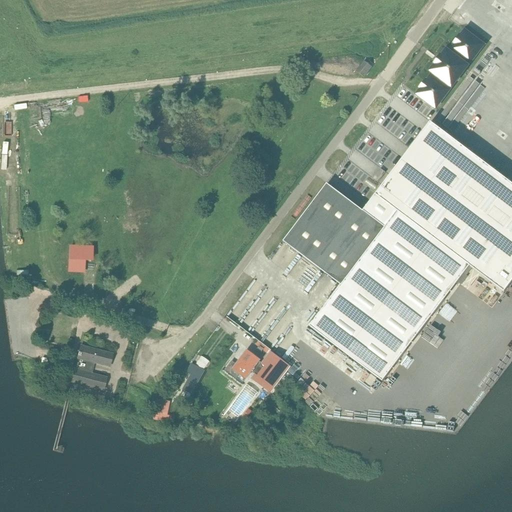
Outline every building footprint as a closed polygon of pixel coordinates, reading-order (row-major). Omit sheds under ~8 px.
[(465,29),(449,50),(470,66),(486,45),(465,29)] [(436,65),(431,72),(452,88),(468,66),(446,51),(442,57),(441,58),(441,57),(436,64),(436,65)] [(364,61),(357,72),(364,78),(372,67),(364,61)] [(417,95),(436,109),(450,90),(431,76),(427,81),(426,81),(420,88),(421,89),(417,95)] [(511,184),(430,123),(413,146),(363,212),(327,184),(284,242),(341,285),(310,327),(383,382),(470,267),(504,293),(511,282),(511,184)] [(385,173),(380,169),(373,179),(378,183),(385,173)] [(83,262),(89,262),(89,249),(72,249),(71,255),(72,255),(72,271),(82,271),(83,262)] [(70,322),(53,317),(47,342),(64,346),(70,322)] [(81,346),(71,383),(103,391),(106,378),(85,373),(88,362),(109,367),(112,355),(81,346)] [(247,351),(236,365),(231,362),(225,371),(236,379),(239,375),(245,380),(260,361),(247,351)] [(265,367),(258,377),(254,374),(250,379),(271,395),(280,381),(291,368),(270,352),(261,364),(265,367)] [(206,374),(194,365),(188,373),(192,377),(182,391),(190,396),(206,374)] [(260,393),(249,385),(229,410),(241,418),(260,393)] [(164,396),(161,400),(156,408),(154,420),(171,424),(172,416),(162,414),(162,410),(168,412),(173,400),(165,397),(164,396)] [(248,409),(242,417),(246,420),(252,412),(248,409)]
